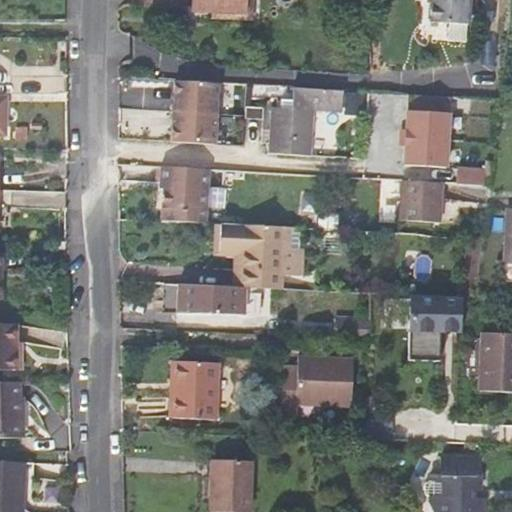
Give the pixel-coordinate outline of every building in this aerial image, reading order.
[(191,0),(191,10),(211,12),(241,14),(241,0),(191,0)] [(247,21),(248,0),(241,0),(241,14),(211,12),(211,18),(247,21)] [(471,0),(428,0),(428,9),(432,9),(432,25),(469,28),(471,0)] [(220,86),(176,84),(174,114),(218,117),(220,86)] [(271,111),(269,157),(312,159),(315,114),(343,116),(345,94),(294,91),(293,104),(282,103),(281,112),(271,111)] [(453,101),(410,98),(406,166),(448,168),(453,101)] [(218,117),(174,114),(172,144),(216,147),(218,117)] [(161,167),(160,181),(164,182),(164,191),(163,222),(208,225),(210,170),(161,167)] [(487,171),(459,170),(459,185),(486,186),(487,171)] [(443,184),(403,181),(402,220),(441,222),(443,184)] [(243,289),(281,291),(282,276),(301,277),(304,229),(225,225),(224,251),(243,252),(242,289),(243,289)] [(474,237),(463,300),(472,300),(484,237),(474,237)] [(11,267),(11,255),(2,255),(3,267),(11,267)] [(242,316),(243,289),(242,289),(178,285),(177,314),(242,316)] [(351,294),(343,294),(342,310),(351,310),(351,294)] [(460,334),(462,300),(410,297),(408,361),(439,362),(440,333),(460,334)] [(367,340),(368,319),(333,318),(331,339),(367,340)] [(0,371),(20,371),(19,326),(0,326),(0,371)] [(511,393),(511,334),(480,333),(478,392),(511,393)] [(176,359),(174,388),(181,389),(182,360),(176,359)] [(181,389),(174,388),(172,419),(217,422),(220,363),(182,360),(181,389)] [(294,371),(280,371),(281,418),(298,418),(298,408),(352,408),(350,360),(294,362),(294,371)] [(21,391),(20,384),(0,384),(0,440),(21,440),(21,391)] [(267,424),(255,423),(254,437),(267,437),(267,424)] [(479,459),(443,458),(443,468),(433,467),(433,482),(427,485),(427,495),(432,498),(432,504),(434,511),(484,511),(485,500),(482,500),(483,478),(478,478),(479,459)] [(212,488),(249,489),(250,461),(213,460),(212,488)] [(0,511),(22,511),(25,464),(0,462),(0,511)] [(248,511),(249,489),(212,488),(211,511),(248,511)]
